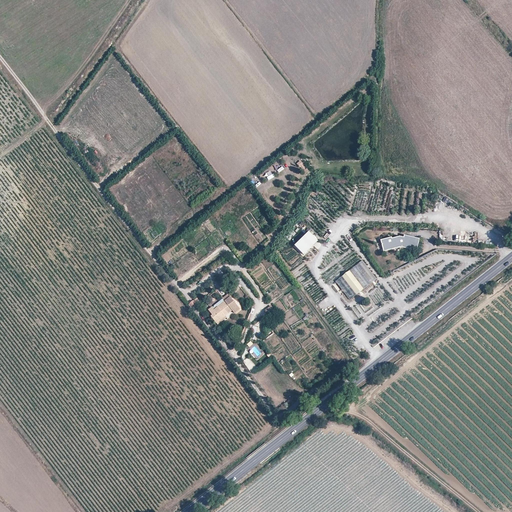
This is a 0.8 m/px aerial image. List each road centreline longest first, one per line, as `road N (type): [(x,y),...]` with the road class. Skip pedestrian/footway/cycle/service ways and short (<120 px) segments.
road 1 (primary): [(511,256),(191,511)]
road 2 (track): [(478,511),(368,419),(324,405)]
